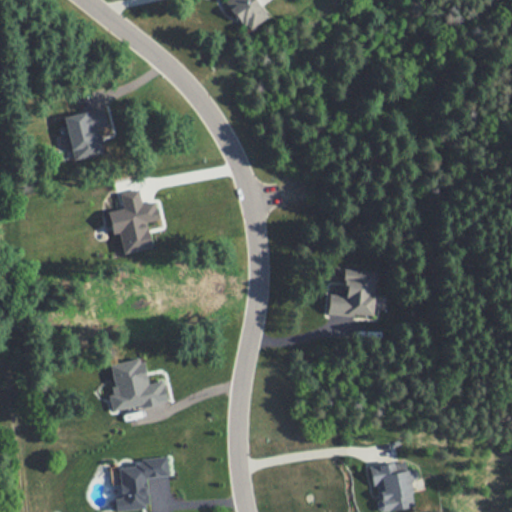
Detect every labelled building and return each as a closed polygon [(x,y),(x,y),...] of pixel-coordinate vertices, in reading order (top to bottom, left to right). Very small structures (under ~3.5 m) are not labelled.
[(72,158),(102,151),(98,135),(93,136),(87,109),(62,115),(72,158)] [(150,247),(145,221),(157,219),(153,200),(140,203),(137,188),(117,192),(120,207),(106,210),(110,233),(117,232),(121,252),(150,247)] [(372,315),(374,270),(342,268),(342,284),(327,283),(326,313),(372,315)] [(108,363),(113,392),(106,393),(110,411),(166,400),(162,379),(147,382),(142,357),(108,363)] [(114,510),(143,507),(143,502),(147,502),(144,476),(167,473),(165,455),(139,457),(139,461),(132,461),(132,464),(116,466),(118,481),(117,481),(119,496),(112,497),(114,510)] [(413,505),(403,459),(369,466),(378,511),(413,505)]
